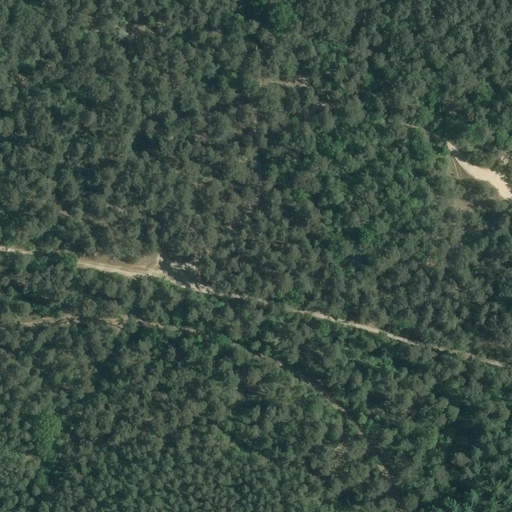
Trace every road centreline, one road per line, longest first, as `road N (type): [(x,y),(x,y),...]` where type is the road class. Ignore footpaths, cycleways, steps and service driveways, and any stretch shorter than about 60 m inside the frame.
road 1 (track): [(511,368),(284,306),(0,249)]
road 2 (track): [(404,511),(376,456),(326,395),(259,351),(131,317)]
road 3 (track): [(131,317),(40,511)]
road 4 (track): [(131,317),(93,312),(0,323)]
